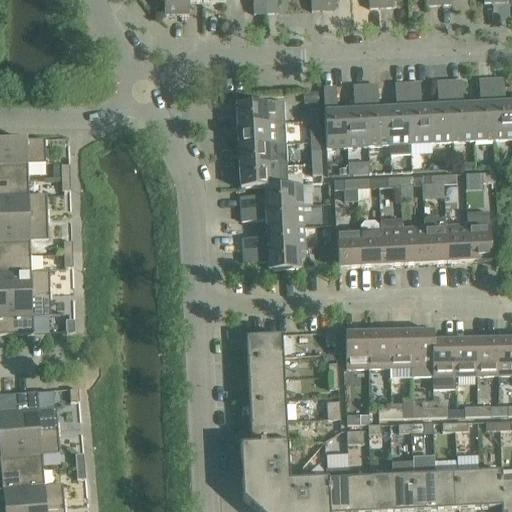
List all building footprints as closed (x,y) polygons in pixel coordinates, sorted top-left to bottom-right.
[(160,0),(164,4),(164,16),(179,16),(179,0),(160,0)] [(179,0),(179,16),(189,16),(189,4),(202,5),(202,0),(179,0)] [(252,0),(253,16),(265,15),(264,0),(252,0)] [(264,0),(265,15),(277,15),(276,0),(264,0)] [(310,0),(311,13),(323,13),(322,0),(310,0)] [(322,0),(323,13),(335,12),(334,0),(322,0)] [(381,10),(380,0),(368,0),(369,10),(381,10)] [(380,0),(381,10),(393,9),(392,0),(380,0)] [(471,106),(472,144),(494,143),(491,81),(479,82),(480,105),(471,106)] [(491,81),(494,143),(511,141),(511,104),(504,105),(503,81),(491,81)] [(429,108),(430,146),(452,145),(449,83),(437,84),(438,108),(429,108)] [(449,83),(452,145),(472,144),(471,106),(462,106),(461,83),(449,83)] [(389,148),(389,157),(410,156),(410,147),(407,85),(395,86),(396,110),(387,110),(388,148),(389,148)] [(407,85),(410,147),(430,146),(429,108),(420,108),(419,85),(407,85)] [(345,112),(347,150),(368,149),(365,87),(353,88),(354,112),(345,112)] [(365,87),(368,149),(388,148),(387,110),(378,111),(377,87),(365,87)] [(325,151),(326,151),(347,150),(345,112),(337,113),(335,89),(323,89),(324,113),(325,151)] [(317,104),(316,94),(307,95),(308,104),(317,104)] [(283,103),(273,104),(235,106),(236,127),(284,125),(283,103)] [(318,110),(309,111),(309,124),(318,123),(318,110)] [(319,136),(318,123),(309,124),(310,136),(319,136)] [(238,148),(275,146),(285,146),(284,125),(236,127),(238,148)] [(7,182),(28,181),(28,165),(46,165),(45,141),(6,142),(7,182)] [(286,167),(285,146),(275,146),(238,148),(239,169),(286,167)] [(311,153),(311,166),(320,165),(320,152),(311,153)] [(444,163),(433,164),(433,172),(445,171),(444,163)] [(321,178),(320,165),(311,166),(312,178),(321,178)] [(61,167),(61,180),(70,180),(69,167),(61,167)] [(288,187),(286,167),(239,169),(240,191),(264,189),(268,189),(278,188),(288,187)] [(494,184),(494,175),(482,176),(482,184),(494,184)] [(480,188),(480,176),(466,177),(467,189),(480,188)] [(456,177),(443,178),(444,186),(456,186),(456,177)] [(431,187),(444,186),(443,178),(431,178),(431,187)] [(412,179),(400,180),(400,189),(413,188),(412,179)] [(70,192),(70,180),(61,180),(61,193),(70,192)] [(400,180),(378,181),(379,190),(400,189),(400,180)] [(0,220),(8,220),(7,182),(0,181),(0,220)] [(7,182),(8,220),(47,219),(47,196),(29,196),(28,181),(7,182)] [(378,181),(357,182),(357,191),(379,190),(378,181)] [(334,192),(357,191),(357,182),(334,183),(334,192)] [(241,211),(302,208),(301,186),(288,187),(278,188),(268,189),(264,189),(264,198),(240,199),(241,211)] [(265,222),(266,231),(303,229),(302,208),(241,211),(241,223),(265,222)] [(489,214),(466,215),(467,227),(468,263),(491,262),(489,226),(489,214)] [(425,265),(447,264),(445,228),(445,221),(439,221),(435,218),(427,219),(424,222),(423,222),(423,229),(425,265)] [(9,258),(31,258),(30,242),(48,241),(47,219),(8,220),(9,258)] [(0,258),(9,258),(8,220),(0,220),(0,258)] [(380,222),(380,232),(382,268),(404,266),(402,230),(401,221),(380,222)] [(361,232),(359,233),(360,269),(382,268),(380,232),(378,232),(377,227),(374,224),(365,224),(361,228),(361,232)] [(467,227),(445,228),(447,264),(468,263),(467,227)] [(243,253),(304,250),(303,229),(266,231),(266,239),(242,241),(243,253)] [(423,229),(402,230),(404,266),(425,265),(423,229)] [(336,234),(338,270),(360,269),(359,233),(336,234)] [(63,244),(64,257),(72,256),(72,244),(63,244)] [(306,271),(304,250),(243,253),(243,265),(267,264),(268,273),(306,271)] [(73,269),(72,256),(64,257),(64,269),(73,269)] [(0,296),(11,297),(9,258),(0,258),(0,296)] [(31,273),(31,258),(9,258),(11,297),(50,295),(49,273),(31,273)] [(50,295),(11,297),(12,336),(33,336),(44,335),(49,335),(48,318),(50,318),(50,295)] [(0,336),(12,336),(11,297),(0,296),(0,336)] [(66,335),(75,334),(74,322),(66,322),(66,335)] [(411,380),(433,379),(433,369),(433,333),(411,334),(411,380)] [(433,333),(433,369),(433,379),(434,392),(455,392),(455,379),(454,342),(434,343),(433,333)] [(335,334),(327,334),(326,334),(326,347),(335,347),(335,334)] [(389,334),(367,335),(368,371),(390,370),(389,334)] [(389,334),(390,370),(390,380),(411,380),(411,334),(389,334)] [(345,335),(345,366),(345,371),(368,371),(367,335),(345,335)] [(246,338),(247,361),(283,359),(282,337),(246,338)] [(511,341),(497,342),(498,378),(511,377),(511,341)] [(454,342),(455,379),(476,378),(475,342),(454,342)] [(475,342),(476,378),(498,378),(497,342),(475,342)] [(247,361),(248,383),(284,381),(283,359),(247,361)] [(328,366),(329,379),(337,378),(337,366),(328,366)] [(338,391),(337,378),(329,379),(329,391),(338,391)] [(285,403),(284,381),(248,383),(249,404),(285,403)] [(70,404),(79,404),(78,391),(69,391),(70,404)] [(37,394),(15,396),(19,435),(58,432),(56,409),(54,409),(52,393),(48,393),(37,394)] [(0,436),(19,435),(15,396),(0,397),(0,436)] [(490,400),(477,400),(477,409),(490,409),(490,400)] [(403,412),(390,412),(391,421),(412,420),(412,412),(412,402),(403,403),(403,412)] [(286,424),(285,403),(249,404),(250,426),(286,424)] [(326,405),(327,422),(340,421),(339,404),(326,405)] [(464,410),(464,419),(477,419),(477,410),(464,410)] [(489,410),(477,410),(477,419),(490,419),(489,410)] [(434,411),(412,412),(412,420),(434,420),(434,411)] [(434,411),(434,420),(446,420),(446,411),(434,411)] [(391,421),(390,412),(378,412),(378,418),(378,421),(381,421),(391,421)] [(369,418),(347,419),(347,427),(368,427),(369,427),(369,418)] [(250,426),(251,446),(251,447),(287,446),(286,424),(250,426)] [(511,424),(498,425),(498,433),(511,433),(511,424)] [(442,435),(454,434),(454,425),(442,426),(442,435)] [(467,425),(454,425),(454,434),(467,434),(467,425)] [(485,434),(498,433),(498,425),(485,425),(485,434)] [(411,435),(411,426),(398,427),(398,436),(411,435)] [(423,426),(411,426),(411,435),(423,435),(423,426)] [(368,427),(368,433),(368,436),(381,436),(381,427),(369,427),(368,427)] [(60,455),(58,432),(19,435),(22,474),(43,472),(42,456),(60,455)] [(363,433),(346,434),(346,446),(364,446),(363,433)] [(0,463),(1,475),(22,474),(19,435),(0,436),(0,463)] [(251,446),(239,447),(240,465),(241,473),(241,475),(241,484),(242,501),(254,511),(262,511),(289,483),(288,446),(251,447),(251,446)] [(75,456),(76,469),(85,468),(84,456),(75,456)] [(347,456),(327,457),(328,481),(329,511),(350,511),(348,480),(347,456)] [(478,459),(456,461),(456,463),(457,474),(459,511),(480,510),(478,473),(478,459)] [(413,463),(391,464),(392,478),(393,511),(415,511),(413,477),(413,463)] [(86,481),(85,468),(76,469),(77,482),(86,481)] [(44,487),(43,472),(22,474),(25,511),(64,509),(62,486),(44,487)] [(502,511),(500,472),(478,473),(480,510),(501,509),(500,511),(502,511)] [(502,472),(500,472),(502,511),(511,511),(511,483),(502,484),(502,472)] [(0,511),(24,511),(25,511),(22,474),(1,475),(2,491),(0,491),(0,511)] [(457,474),(435,476),(436,511),(438,511),(459,511),(457,474)] [(436,511),(435,476),(413,477),(415,511),(436,511)] [(375,479),(370,479),(371,511),(393,511),(392,478),(375,479)] [(371,511),(370,479),(348,480),(350,511),(371,511)] [(289,483),(262,511),(329,511),(328,481),(289,483)]
